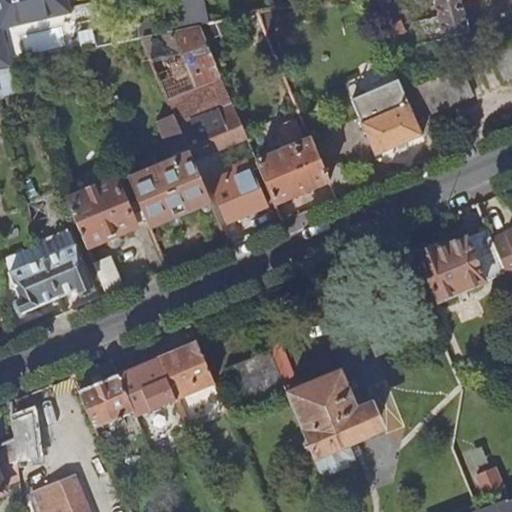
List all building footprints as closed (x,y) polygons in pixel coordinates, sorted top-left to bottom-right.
[(69,0),(0,0),(0,16),(3,29),(72,12),(69,0)] [(175,0),(178,20),(208,17),(206,0),(175,0)] [(511,0),(434,0),(445,39),(471,33),(461,0),(511,0)] [(285,16),(283,8),(259,13),(263,22),(285,16)] [(386,13),(402,50),(418,46),(413,21),(405,24),(398,8),(386,13)] [(231,98),(222,77),(200,26),(143,38),(176,115),(190,148),(191,152),(209,145),(212,151),(247,136),(231,98)] [(511,46),(494,54),(499,64),(505,79),(511,76),(511,46)] [(99,64),(93,49),(78,52),(85,70),(99,64)] [(491,67),(499,64),(494,54),(487,57),(491,67)] [(0,86),(1,94),(17,92),(14,65),(0,66),(0,86)] [(426,106),(429,114),(474,94),(463,68),(417,87),(426,106)] [(222,77),(231,98),(250,90),(241,69),(222,77)] [(422,136),(421,133),(412,112),(408,103),(362,122),(376,155),(422,136)] [(421,133),(435,127),(429,114),(426,106),(412,112),(421,133)] [(174,154),(190,148),(176,115),(160,122),(174,154)] [(276,203),(330,180),(325,169),(314,143),(307,146),(297,124),(282,130),(292,152),(260,166),(276,203)] [(192,153),(131,178),(140,200),(149,222),(152,228),(213,202),(192,153)] [(253,169),(260,166),(257,158),(243,164),(246,172),(220,183),(218,179),(210,182),(227,223),(269,206),(253,169)] [(341,162),(325,169),(330,180),(338,199),(353,192),(341,162)] [(89,247),(149,222),(140,200),(128,206),(117,180),(69,200),(89,247)] [(479,233),(497,277),(506,274),(487,230),(479,233)] [(37,234),(41,248),(50,246),(52,243),(50,234),(45,232),(37,234)] [(511,280),(511,279),(511,232),(494,240),(511,280)] [(441,301),(497,277),(479,233),(441,249),(440,247),(421,255),(441,301)] [(44,260),(60,298),(79,290),(80,293),(95,286),(77,245),(44,260)] [(112,257),(96,263),(110,296),(125,289),(112,257)] [(25,313),(60,298),(44,260),(12,274),(23,300),(20,301),(25,313)] [(198,341),(160,358),(177,400),(216,383),(198,341)] [(271,350),(229,368),(247,410),(290,392),(286,384),(298,379),(282,342),(270,347),(271,350)] [(138,416),(177,400),(160,358),(120,374),(136,411),(138,416)] [(346,370),(289,394),(324,475),(325,475),(324,472),(331,470),(332,472),(349,465),(347,462),(359,457),(352,443),(380,431),(369,405),(362,408),(346,370)] [(97,427),(136,411),(120,374),(81,390),(97,427)] [(16,437),(19,461),(37,459),(33,414),(14,421),(16,437)] [(22,478),(19,461),(16,437),(0,444),(0,494),(7,492),(5,486),(22,478)] [(485,491),(506,485),(500,465),(479,471),(485,491)] [(49,489),(57,511),(91,511),(78,477),(49,489)] [(41,511),(57,511),(49,489),(35,495),(41,511)] [(511,511),(511,502),(485,511),(511,511)]
